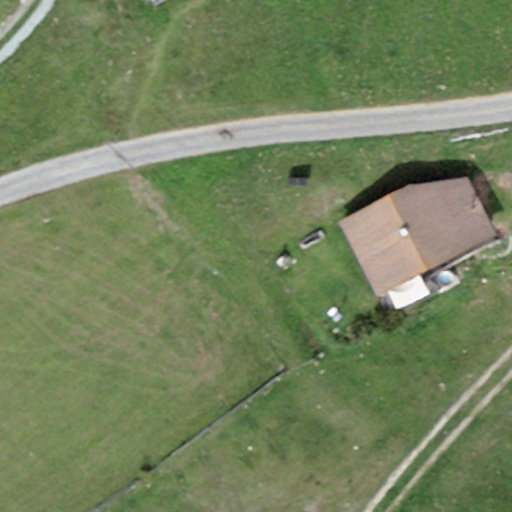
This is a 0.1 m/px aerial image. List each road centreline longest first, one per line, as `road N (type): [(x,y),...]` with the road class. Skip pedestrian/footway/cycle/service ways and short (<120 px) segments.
road 1 (track): [(0,203),(138,143),(358,128),(511,106)]
road 2 (track): [(375,511),(511,363)]
